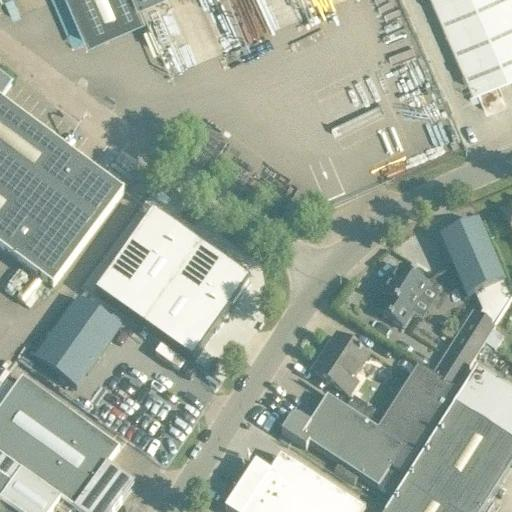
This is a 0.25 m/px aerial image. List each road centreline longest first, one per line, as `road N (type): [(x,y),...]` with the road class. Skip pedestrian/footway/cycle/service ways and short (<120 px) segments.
road 1 (unclassified): [(321,278),(169,511)]
road 2 (unclassified): [(511,158),(375,230),(321,278)]
road 3 (unclassified): [(321,278),(169,168)]
